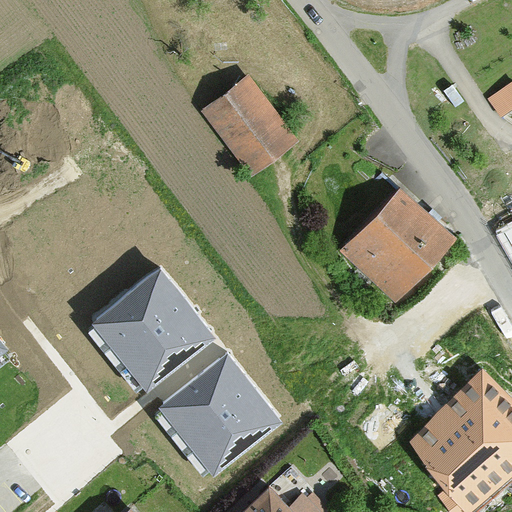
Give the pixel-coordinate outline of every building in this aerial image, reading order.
[(288,135),(247,76),(204,106),(245,165),(288,135)] [(511,80),(486,100),(502,121),(511,113),(511,80)] [(511,195),(511,151),(484,167),(502,201),(511,195)] [(399,299),(453,237),(396,189),(388,198),(370,182),(354,201),(372,216),(343,250),(399,299)] [(339,238),(355,218),(332,200),(316,219),(339,238)] [(511,227),(501,234),(511,252),(511,227)] [(162,268),(91,325),(147,394),(218,338),(162,268)] [(227,354),(158,409),(210,475),(280,420),(227,354)] [(511,411),(487,390),(450,431),(431,414),(412,436),(458,477),(445,491),(467,511),(472,511),(511,468),(511,411)] [(291,506),(269,484),(240,511),(323,511),(327,508),(308,489),(291,506)]
